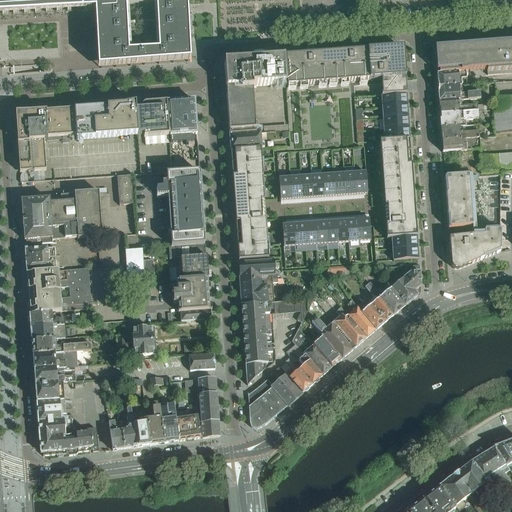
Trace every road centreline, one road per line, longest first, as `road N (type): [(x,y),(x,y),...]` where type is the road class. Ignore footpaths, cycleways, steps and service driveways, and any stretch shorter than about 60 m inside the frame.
road 1 (residential): [(26,466),(2,109),(14,101),(209,86)]
road 2 (residential): [(243,450),(234,434),(209,86)]
road 3 (residential): [(417,34),(437,305)]
road 4 (tertiary): [(437,305),(272,439),(243,450)]
road 5 (residential): [(209,86),(214,50),(417,34)]
road 6 (tertiary): [(243,450),(87,472)]
road 7 (unclassified): [(387,511),(511,427)]
